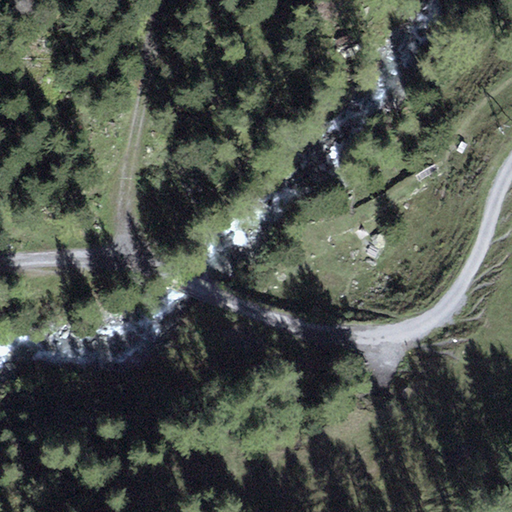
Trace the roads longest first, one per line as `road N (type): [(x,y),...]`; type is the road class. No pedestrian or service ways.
road 1 (track): [(400,337),(324,334),(131,260),(0,269)]
road 2 (track): [(131,260),(125,217),(145,67),(173,0)]
road 3 (track): [(511,170),(457,301),(400,337)]
